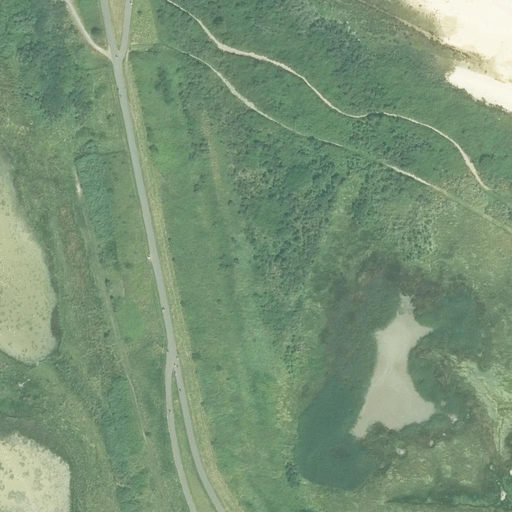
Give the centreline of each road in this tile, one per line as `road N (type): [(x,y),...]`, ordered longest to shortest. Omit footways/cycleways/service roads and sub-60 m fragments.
road 1 (unknown): [(150,0),(159,40),(204,63),(242,103),(288,130),(378,160),(511,232)]
road 2 (track): [(172,511),(147,446),(59,102)]
